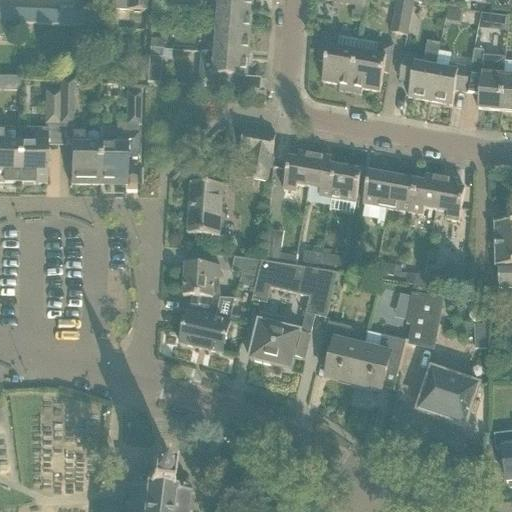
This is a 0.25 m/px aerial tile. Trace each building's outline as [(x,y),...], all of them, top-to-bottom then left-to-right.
[(111,0),(111,10),(131,11),(132,12),(133,13),(139,14),(141,12),(143,12),(144,12),(144,0),(111,0)] [(250,13),(251,0),(216,0),(216,1),(211,1),(211,10),(250,13)] [(368,0),(339,0),(339,4),(367,9),(368,0)] [(407,38),(414,1),(407,0),(394,0),(389,34),(407,38)] [(165,16),(166,6),(152,5),(151,15),(165,16)] [(248,35),(250,13),(211,10),(210,20),(215,20),(214,32),(248,35)] [(448,10),(446,21),(459,23),(461,12),(448,10)] [(0,23),(3,24),(84,28),(85,16),(0,11),(0,23)] [(247,56),(248,35),(214,32),(213,44),(208,44),(207,54),(247,56)] [(340,38),(338,38),(323,35),(318,63),(326,64),(322,83),(340,87),(339,92),(350,94),(358,52),(339,49),(340,38)] [(388,75),(393,46),(377,44),(376,55),(358,52),(350,94),(361,96),(362,91),(380,94),(383,75),(388,75)] [(466,94),(479,96),(478,110),(501,112),(504,76),(505,58),(484,56),(484,51),(474,49),(466,94)] [(247,56),(207,54),(200,53),(198,87),(214,88),(215,76),(245,79),(247,56)] [(424,65),(425,60),(404,56),(399,81),(411,83),(408,99),(430,103),(436,67),(424,65)] [(466,94),(471,69),(450,65),(449,70),(436,67),(430,103),(452,107),(455,91),(466,94)] [(511,113),(511,76),(504,76),(501,112),(511,113)] [(61,92),(60,83),(59,82),(59,95),(46,95),(45,133),(47,133),(59,133),(61,92)] [(72,133),(73,83),(60,83),(61,92),(59,133),(71,133),(72,133)] [(139,160),(140,88),(127,87),(125,124),(116,124),(115,133),(112,133),(111,142),(99,142),(98,186),(126,187),(127,159),(139,160)] [(0,184),(18,185),(19,144),(20,127),(5,127),(0,127),(0,184)] [(267,184),(276,137),(244,131),(240,153),(251,155),(247,181),(267,184)] [(47,133),(45,133),(34,133),(33,144),(19,144),(18,185),(46,185),(47,133)] [(98,146),(84,146),(84,133),(72,133),(71,133),(70,186),(98,186),(99,142),(98,141),(98,146)] [(309,189),(315,157),(299,154),(298,161),(289,159),(283,192),(296,194),(297,187),(309,189)] [(331,160),(326,159),(315,157),(309,189),(320,191),(319,198),(333,201),(339,168),(329,167),(331,160)] [(355,205),(361,172),(339,168),(333,201),(355,205)] [(386,211),(392,178),(369,174),(363,207),(386,211)] [(437,214),(443,180),(426,177),(425,184),(417,182),(411,215),(423,218),(424,211),(437,214)] [(411,215),(417,182),(392,178),(386,211),(411,215)] [(456,189),(458,182),(443,180),(437,214),(447,216),(447,221),(459,223),(465,191),(456,189)] [(219,237),(223,186),(191,184),(187,235),(219,237)] [(511,224),(495,225),(496,268),(498,268),(511,267),(511,224)] [(329,257),(330,252),(323,251),(322,256),(320,266),(336,268),(338,258),(329,257)] [(320,266),(322,256),(304,253),(302,263),(320,266)] [(294,268),(296,258),(282,256),(280,266),(294,268)] [(258,291),(265,264),(234,259),(232,273),(242,274),(239,287),(258,291)] [(376,274),(378,265),(360,262),(359,272),(376,274)] [(337,274),(308,270),(265,264),(258,291),(255,303),(267,305),(271,290),(310,299),(301,334),(283,330),(285,322),(261,316),(250,362),(292,372),(295,359),(304,362),(315,317),(326,320),(337,274)] [(185,265),(183,297),(213,299),(214,281),(219,282),(220,268),(185,265)] [(392,277),(394,267),(378,265),(376,274),(392,277)] [(448,265),(446,283),(461,285),(463,267),(448,265)] [(511,267),(498,268),(499,289),(511,288),(511,267)] [(427,288),(428,278),(407,275),(405,285),(427,288)] [(439,290),(440,280),(428,278),(427,288),(439,290)] [(434,350),(442,300),(412,295),(407,326),(411,327),(408,345),(434,350)] [(217,320),(221,300),(213,299),(183,297),(192,298),(189,313),(187,313),(180,345),(223,355),(230,322),(217,320)] [(349,343),(352,328),(328,323),(321,351),(332,353),(326,380),(353,387),(363,346),(349,343)] [(488,326),(474,326),(475,350),(489,350),(488,326)] [(399,370),(406,341),(368,332),(365,346),(363,346),(353,387),(381,394),(388,367),(399,370)] [(459,372),(457,368),(449,365),(445,367),(443,375),(432,371),(418,413),(466,429),(480,387),(457,379),(459,372)] [(511,435),(494,437),(495,451),(502,450),(507,484),(509,484),(510,490),(511,489),(511,435)] [(171,472),(153,470),(151,467),(148,468),(151,472),(150,482),(147,483),(144,479),(145,477),(144,477),(143,479),(138,478),(137,476),(135,477),(136,479),(132,482),(130,480),(129,482),(130,483),(130,486),(126,486),(125,488),(129,489),(127,504),(124,504),(123,506),(127,507),(126,511),(191,511),(189,511),(190,496),(194,496),(194,494),(190,493),(190,490),(192,490),(192,488),(189,488),(187,484),(188,482),(186,481),(185,483),(180,483),(179,481),(177,481),(177,483),(174,486),(172,485),(173,475),(176,472),(174,469),(171,472)]
